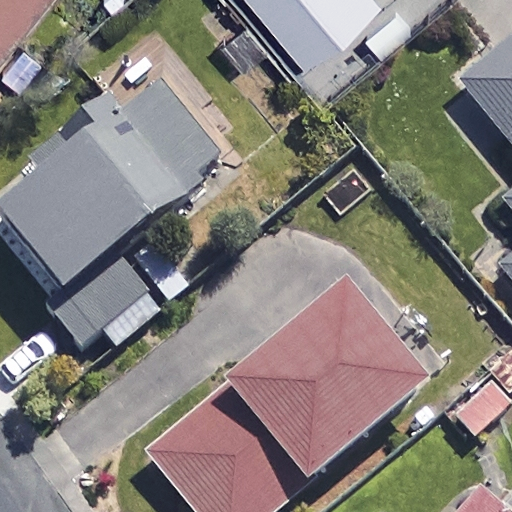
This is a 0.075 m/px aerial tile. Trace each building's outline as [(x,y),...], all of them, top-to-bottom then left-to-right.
[(0,0),(0,46),(36,0),(0,0)] [(250,0),(299,58),(369,0),(250,0)] [(357,71),(330,40),(294,72),(322,103),(357,71)] [(511,50),(457,96),(511,161),(511,202),(501,212),(511,224),(511,260),(495,274),(511,294),(511,50)] [(167,307),(123,253),(223,170),(158,91),(0,221),(0,239),(56,307),(45,316),(77,356),(103,335),(115,350),(167,307)] [(281,511),(417,394),(333,299),(142,466),(181,511),(281,511)] [(511,400),(511,364),(501,354),(442,417),(471,444),(511,400)]
